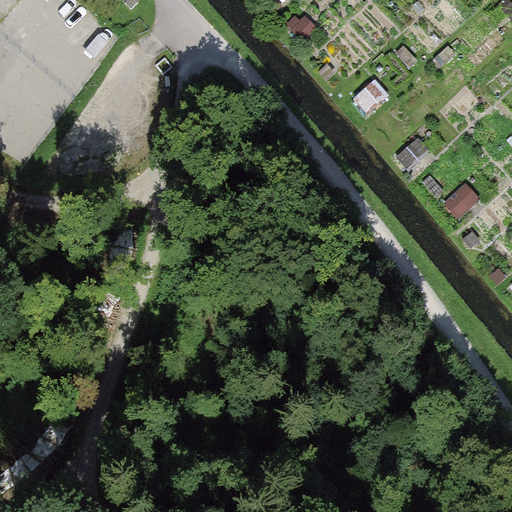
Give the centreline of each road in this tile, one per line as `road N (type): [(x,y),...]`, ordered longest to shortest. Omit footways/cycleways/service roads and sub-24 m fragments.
road 1 (track): [(156,182),(186,121),(182,14),(252,77),(364,215),(511,429)]
road 2 (track): [(90,511),(87,453),(147,270),(161,208),(156,182)]
road 3 (track): [(0,179),(74,200),(156,182)]
